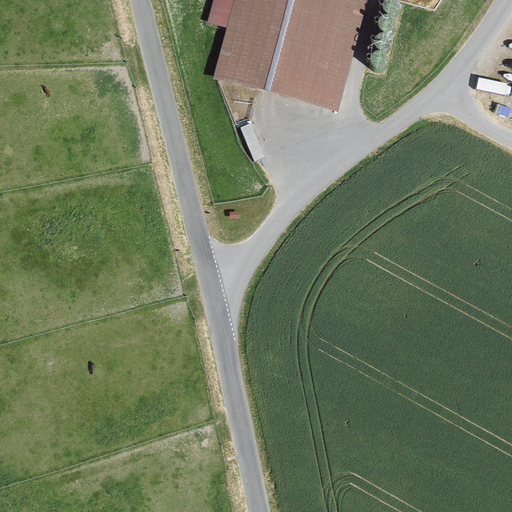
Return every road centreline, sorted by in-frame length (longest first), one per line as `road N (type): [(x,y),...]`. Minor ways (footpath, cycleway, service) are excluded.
road 1 (unclassified): [(502,0),(435,94),(214,288)]
road 2 (tertiary): [(214,288),(140,0)]
road 3 (tertiary): [(261,511),(214,288)]
